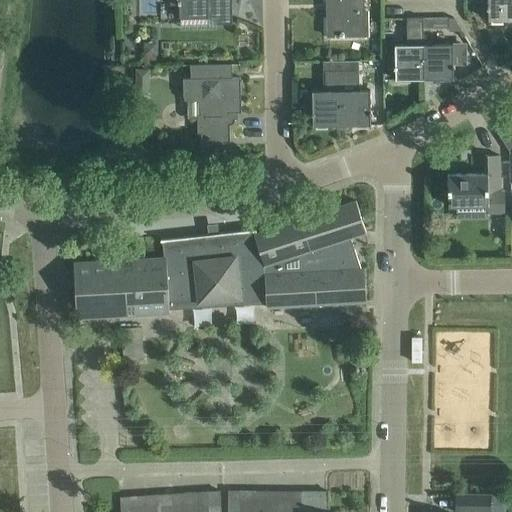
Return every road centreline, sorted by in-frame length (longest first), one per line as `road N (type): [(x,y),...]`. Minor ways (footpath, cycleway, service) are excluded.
road 1 (residential): [(47,210),(166,210),(278,189)]
road 2 (residential): [(392,511),(395,282)]
road 3 (residential): [(56,407),(47,210)]
road 4 (residential): [(278,189),(276,0)]
road 5 (residential): [(395,282),(397,148)]
road 6 (residential): [(397,148),(511,79)]
road 7 (residential): [(278,189),(397,148)]
